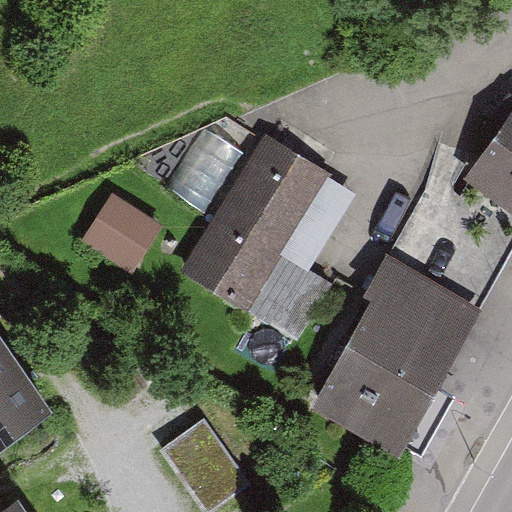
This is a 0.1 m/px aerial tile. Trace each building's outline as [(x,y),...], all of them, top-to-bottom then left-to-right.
[(511,107),(470,173),(511,200),(511,107)] [(172,181),(203,204),(245,147),(214,124),(172,181)] [(262,130),(181,268),(299,337),(332,281),(283,253),(332,171),(262,130)] [(315,400),(403,449),(486,304),(472,296),(511,226),(511,223),(427,176),(363,288),(374,295),(315,400)] [(134,277),(165,226),(111,194),(80,245),(134,277)] [(0,439),(45,407),(0,342),(0,439)] [(167,450),(205,511),(210,511),(254,484),(213,421),(167,450)] [(0,511),(26,511),(18,499),(0,511)]
